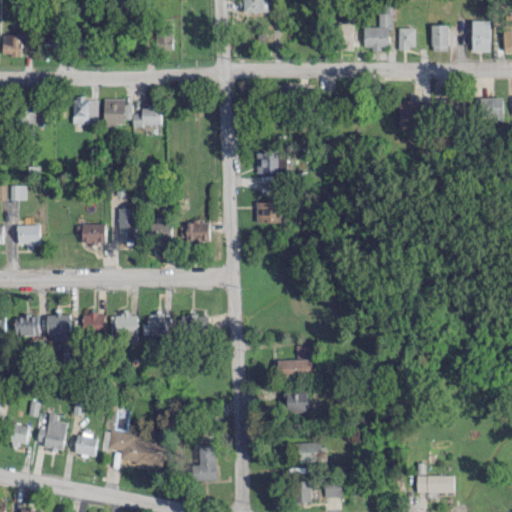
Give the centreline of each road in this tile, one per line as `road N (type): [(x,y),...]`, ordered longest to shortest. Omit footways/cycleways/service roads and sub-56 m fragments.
road 1 (residential): [(0,77),(511,68)]
road 2 (residential): [(245,511),(225,71)]
road 3 (residential): [(0,274),(235,271)]
road 4 (residential): [(0,471),(206,511)]
